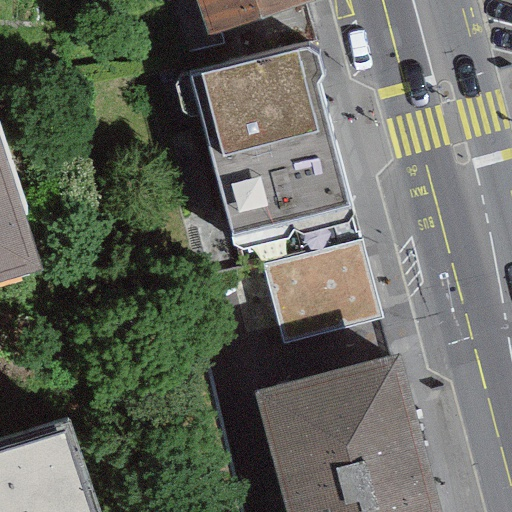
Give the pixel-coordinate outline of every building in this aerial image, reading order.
[(206,0),(214,23),(284,0),(206,0)] [(320,21),(195,54),(242,226),(356,196),(322,67),(331,65),(320,21)] [(0,101),(0,244),(45,228),(0,101)] [(358,230),(264,254),(285,337),(379,313),(358,230)] [(246,511),(199,309),(129,322),(174,511),(246,511)] [(448,511),(405,351),(255,392),(287,511),(448,511)] [(129,511),(88,398),(0,429),(0,511),(129,511)]
